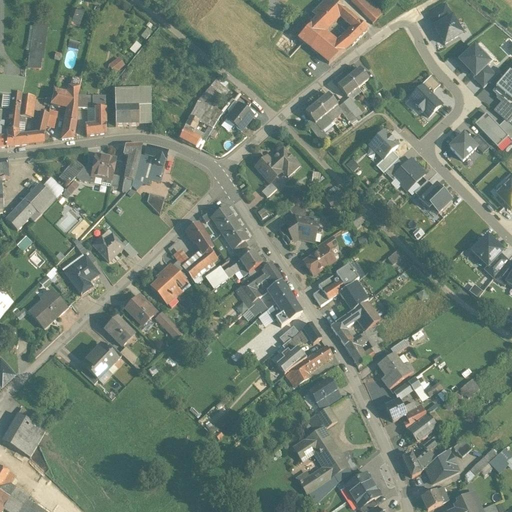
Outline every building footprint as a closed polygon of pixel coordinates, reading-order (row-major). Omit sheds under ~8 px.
[(243,0),(280,31),(286,23),(280,18),(284,13),(268,0),(243,0)] [(381,21),(360,0),(356,0),(352,4),(375,27),(381,21)] [(329,3),(311,21),(316,25),(297,44),(310,54),(323,37),(324,38),(340,22),(345,17),(329,3)] [(435,33),(451,24),(444,12),(428,21),(435,33)] [(353,35),(344,43),(351,51),(366,36),(356,26),(345,17),(340,22),(353,35)] [(461,41),(451,24),(435,33),(433,34),(444,52),(461,41)] [(47,31),(32,29),(28,60),(42,62),(43,63),(47,31)] [(324,38),(323,37),(310,54),(329,69),(345,56),(338,49),(324,38)] [(351,51),(344,43),(338,49),(345,56),(351,51)] [(465,75),(473,84),(474,84),(485,73),(488,70),(473,55),(464,63),(462,61),(455,68),(463,76),(465,75)] [(42,62),(28,60),(27,71),(39,72),(41,71),(42,62)] [(124,68),(118,60),(108,67),(113,75),(124,68)] [(472,85),(482,95),(495,83),(485,73),(474,84),(473,84),(472,85)] [(367,86),(359,75),(348,84),(357,95),(367,86)] [(25,81),(0,77),(0,96),(12,97),(22,98),(25,81)] [(505,111),(511,116),(511,82),(508,79),(502,86),(494,95),(491,99),(501,107),(500,110),(505,112),(505,111)] [(44,84),(26,81),(23,98),(33,100),(51,104),(53,96),(54,92),(43,90),(44,84)] [(194,112),(217,125),(223,118),(211,110),(227,89),(218,81),(197,106),(194,112)] [(488,90),(494,95),(502,86),(497,82),(488,90)] [(422,94),(426,99),(429,96),(432,99),(439,92),(430,83),(419,93),(421,95),(422,94)] [(357,95),(348,84),(337,93),(346,104),(347,103),(348,105),(349,106),(359,98),(357,95)] [(374,99),(381,95),(374,85),(368,89),(374,99)] [(426,99),(422,94),(421,95),(409,106),(415,112),(414,113),(421,120),(421,119),(427,125),(440,112),(426,99)] [(150,95),(129,95),(115,95),(115,102),(115,111),(129,111),(138,111),(138,127),(151,127),(150,111),(150,95)] [(66,99),(53,96),(51,104),(51,106),(64,109),(66,99)] [(22,98),(12,97),(8,133),(18,134),(19,119),(22,98)] [(77,98),(69,97),(66,98),(66,99),(64,109),(68,110),(68,108),(76,109),(77,98)] [(23,98),(22,98),(19,119),(30,120),(33,100),(23,98)] [(93,99),(77,98),(76,109),(76,111),(87,111),(95,111),(105,111),(105,103),(93,102),(93,99)] [(327,100),(316,110),(325,121),(331,128),(341,120),(337,114),(338,113),(327,100)] [(349,106),(348,105),(343,109),(350,119),(356,114),(349,106)] [(76,109),(68,108),(68,110),(62,143),(73,141),(73,140),(76,120),(76,111),(76,109)] [(350,119),(343,109),(338,113),(337,114),(341,120),(344,123),(350,119)] [(253,122),(239,110),(232,119),(231,118),(226,124),(241,137),(253,122)] [(316,110),(305,119),(311,126),(314,130),(315,129),(325,121),(316,110)] [(506,130),(511,122),(511,116),(505,111),(505,112),(500,110),(492,118),(504,128),(506,130)] [(105,111),(95,111),(95,127),(87,128),(85,128),(87,139),(105,137),(105,111)] [(138,127),(138,111),(129,111),(115,111),(115,130),(138,129),(138,127)] [(217,125),(194,112),(190,121),(199,125),(198,126),(208,131),(212,134),(217,125)] [(39,115),(34,137),(26,138),(27,147),(44,145),(44,136),(48,119),(48,117),(39,115)] [(355,125),(350,119),(344,123),(349,130),(355,125)] [(190,121),(179,143),(195,152),(199,146),(200,144),(193,140),(198,126),(199,125),(190,121)] [(497,134),(485,121),(474,132),(496,154),(507,143),(497,134)] [(327,143),(315,129),(314,130),(311,126),(305,130),(321,149),(327,143)] [(504,128),(497,134),(507,143),(510,146),(511,144),(511,135),(506,130),(504,128)] [(208,131),(201,144),(200,144),(199,146),(203,148),(212,134),(208,131)] [(18,134),(8,133),(7,140),(6,150),(27,147),(26,138),(23,139),(23,137),(17,137),(18,134)] [(396,153),(382,139),(368,153),(382,167),(396,153)] [(448,155),(461,169),(475,155),(470,149),(462,142),(448,155)] [(476,143),(470,149),(475,155),(482,162),(488,155),(476,143)] [(125,149),(118,149),(116,158),(123,159),(125,149)] [(142,149),(125,149),(123,159),(128,160),(124,181),(133,184),(134,180),(135,175),(138,164),(139,163),(140,157),(142,149)] [(167,157),(147,151),(144,160),(147,161),(154,163),(152,170),(162,173),(167,157)] [(277,161),(270,167),(267,163),(256,173),(268,187),(281,175),(287,182),(299,171),(283,153),(276,159),(277,161)] [(115,163),(96,159),(94,168),(92,179),(95,180),(111,183),(112,179),(115,163)] [(154,163),(147,161),(145,166),(146,167),(143,177),(150,179),(152,170),(154,163)] [(145,166),(138,164),(135,175),(138,176),(143,177),(146,167),(145,166)] [(406,199),(424,181),(409,166),(402,173),(393,182),(396,184),(402,191),(401,193),(406,199)] [(87,167),(75,181),(79,184),(94,187),(95,180),(92,179),(94,168),(87,167)] [(402,173),(397,167),(383,180),(392,188),(396,184),(393,182),(402,173)] [(162,173),(152,170),(150,179),(149,183),(159,185),(162,173)] [(142,186),(135,184),(138,176),(135,175),(134,180),(133,184),(132,189),(136,194),(142,186)] [(143,177),(138,176),(135,184),(142,186),(147,188),(149,183),(150,179),(143,177)] [(119,180),(112,179),(111,183),(110,190),(117,192),(119,180)] [(71,198),(79,187),(74,183),(66,194),(71,198)] [(325,185),(317,185),(317,193),(325,194),(325,185)] [(56,202),(40,186),(25,202),(36,213),(29,220),(29,221),(33,225),(49,210),(56,202)] [(413,201),(420,208),(433,195),(426,188),(413,201)] [(270,189),(261,198),(266,203),(276,195),(270,189)] [(508,192),(495,204),(510,218),(511,215),(511,195),(508,191),(508,192)] [(450,209),(435,193),(433,195),(420,208),(419,209),(427,217),(430,214),(437,221),(450,209)] [(164,201),(149,197),(147,206),(159,219),(164,201)] [(338,197),(326,204),(332,215),(344,207),(338,197)] [(25,202),(5,222),(17,233),(29,221),(29,220),(36,213),(25,202)] [(307,218),(299,206),(288,214),(293,222),(305,225),(307,218)] [(214,213),(201,221),(205,227),(213,223),(212,222),(218,218),(214,213)] [(218,218),(212,222),(213,223),(223,238),(236,229),(225,213),(218,218)] [(305,225),(293,222),(293,223),(295,224),(294,226),(280,236),(289,248),(296,244),(312,247),(316,227),(305,225)] [(214,250),(198,226),(185,235),(185,236),(194,249),(194,248),(197,249),(200,254),(201,254),(202,255),(203,257),(204,257),(209,253),(214,250)] [(236,229),(223,238),(233,253),(233,254),(244,246),(246,245),(236,229)] [(101,242),(93,249),(109,265),(124,251),(112,239),(105,245),(101,242)] [(331,243),(316,253),(320,258),(325,254),(327,256),(336,250),(331,243)] [(501,260),(486,245),(471,261),(485,275),(486,275),(499,262),(501,260)] [(244,246),(233,254),(233,253),(230,255),(234,261),(248,252),(244,246)] [(86,250),(80,254),(84,260),(85,259),(91,268),(96,264),(86,250)] [(189,264),(180,253),(173,258),(182,270),(189,264)] [(206,260),(204,257),(203,257),(202,255),(201,254),(189,264),(182,270),(196,289),(205,282),(217,273),(212,267),(217,263),(210,255),(206,260)] [(320,258),(304,268),(312,281),(329,269),(325,264),(330,261),(327,256),(325,254),(320,258)] [(253,257),(239,266),(243,271),(248,278),(257,272),(261,268),(253,257)] [(397,257),(388,264),(393,270),(402,263),(397,257)] [(84,260),(64,275),(81,298),(92,290),(88,285),(99,277),(91,268),(85,259),(84,260)] [(491,287),(507,269),(499,262),(486,275),(485,275),(482,279),(491,287)] [(239,266),(228,274),(227,273),(223,276),(228,282),(243,271),(239,266)] [(270,269),(260,276),(261,277),(252,284),(250,285),(256,292),(260,289),(260,290),(268,283),(276,278),(270,269)] [(511,279),(511,272),(507,269),(491,287),(503,295),(505,292),(505,291),(511,279)] [(186,287),(171,270),(157,282),(159,284),(152,290),(165,304),(170,299),(173,302),(181,295),(179,293),(186,287)] [(205,282),(213,293),(228,282),(223,276),(220,271),(217,273),(205,282)] [(257,272),(248,278),(252,284),(261,277),(260,276),(257,272)] [(358,287),(349,272),(318,292),(320,295),(322,298),(339,287),(345,295),(355,288),(358,287)] [(276,278),(268,283),(274,291),(280,286),(281,286),(276,278)] [(250,285),(234,297),(248,313),(253,310),(252,308),(257,303),(259,302),(253,294),(256,292),(250,285)] [(274,291),(266,297),(275,309),(289,300),(280,286),(274,291)] [(368,307),(355,288),(345,295),(339,287),(322,298),(328,307),(339,300),(342,306),(339,308),(341,312),(345,310),(350,318),(365,309),(368,307)] [(51,294),(29,313),(44,331),(67,311),(51,294)] [(312,300),(320,312),(328,307),(322,298),(320,295),(312,300)] [(0,315),(9,304),(0,296),(0,315)] [(470,302),(477,307),(482,301),(475,296),(470,302)] [(155,317),(138,299),(126,312),(143,329),(155,317)] [(289,300),(275,309),(274,310),(281,320),(275,324),(281,332),(302,318),(289,300)] [(267,316),(257,303),(252,308),(253,310),(248,313),(247,314),(254,322),(259,317),(262,320),(267,316)] [(379,327),(365,309),(350,318),(356,326),(362,336),(364,338),(372,332),(379,327)] [(15,318),(19,322),(28,315),(24,310),(19,314),(15,318)] [(281,320),(274,310),(266,317),(273,328),(276,326),(274,324),(281,320)] [(173,327),(162,316),(156,322),(167,333),(173,327)] [(350,318),(330,333),(335,340),(343,335),(356,326),(350,318)] [(134,337),(117,320),(105,332),(122,349),(134,337)] [(310,329),(302,335),(302,336),(298,339),(297,340),(302,347),(307,344),(312,350),(320,345),(310,329)] [(279,344),(284,350),(297,340),(298,339),(293,332),(279,344)] [(353,344),(358,341),(353,332),(348,335),(353,344)] [(364,338),(363,339),(367,347),(372,354),(382,347),(372,332),(364,338)] [(343,335),(335,340),(340,347),(347,342),(343,335)] [(351,347),(344,352),(350,361),(358,355),(357,353),(367,347),(363,339),(362,340),(351,347)] [(297,340),(284,350),(281,352),(286,357),(287,356),(289,359),(296,354),(294,352),(297,350),(302,347),(297,340)] [(347,342),(340,347),(344,352),(351,347),(347,342)] [(120,356),(109,346),(105,350),(118,363),(122,358),(120,356)] [(105,350),(101,347),(92,357),(108,373),(118,363),(105,350)] [(138,362),(126,350),(120,356),(122,358),(132,368),(138,362)] [(376,352),(370,356),(374,363),(380,359),(376,352)] [(411,362),(404,352),(393,360),(400,370),(411,362)] [(326,353),(306,366),(312,376),(331,361),(326,353)] [(296,354),(289,359),(287,356),(286,357),(280,362),(283,365),(275,371),(284,381),(289,376),(305,365),(296,354)] [(358,355),(350,361),(353,366),(362,361),(358,355)] [(362,361),(353,366),(358,373),(374,363),(370,356),(362,361)] [(108,373),(92,357),(82,368),(85,371),(98,383),(108,373)] [(0,383),(2,386),(13,376),(0,362),(0,383)] [(402,374),(392,362),(377,373),(385,384),(381,386),(388,396),(412,378),(407,371),(402,374)] [(306,366),(289,377),(298,391),(308,385),(306,382),(312,376),(306,366)] [(98,383),(85,371),(81,375),(94,388),(98,383)] [(414,385),(407,390),(412,397),(419,392),(414,385)] [(334,398),(335,398),(327,386),(319,392),(318,390),(313,393),(314,394),(308,398),(317,410),(334,398)] [(471,389),(460,398),(467,406),(478,398),(471,389)] [(407,390),(393,400),(396,405),(405,402),(412,397),(407,390)] [(455,393),(449,398),(452,402),(457,399),(458,398),(455,393)] [(434,394),(425,400),(428,405),(437,399),(434,394)] [(334,398),(317,410),(320,416),(338,404),(334,398)] [(452,402),(448,405),(452,411),(461,405),(457,399),(452,402)] [(397,407),(384,414),(391,429),(405,422),(416,417),(415,416),(412,410),(401,415),(397,407)] [(32,415),(21,408),(18,415),(29,421),(32,415)] [(327,414),(316,421),(323,430),(326,435),(336,428),(327,414)] [(29,421),(18,415),(2,441),(18,451),(34,424),(33,424),(29,421)] [(416,417),(405,422),(408,429),(403,431),(406,438),(423,425),(419,415),(415,416),(416,417)] [(316,421),(307,427),(310,432),(314,429),(318,434),(323,430),(316,421)] [(406,438),(416,451),(436,435),(427,422),(423,425),(406,438)] [(34,424),(18,451),(30,458),(45,431),(34,424)] [(347,473),(323,436),(321,438),(320,437),(293,455),(301,468),(313,460),(322,475),(299,490),(306,500),(347,473)] [(431,446),(422,453),(427,459),(434,454),(436,452),(431,446)] [(462,448),(452,456),(460,466),(470,457),(462,448)] [(438,458),(431,464),(434,467),(442,461),(447,457),(444,453),(438,458)] [(434,454),(427,459),(428,461),(429,461),(431,464),(438,458),(434,454)] [(19,467),(1,455),(0,456),(0,505),(3,507),(10,511),(19,511),(27,501),(28,499),(30,497),(9,483),(19,467)] [(496,464),(488,471),(498,482),(508,473),(506,471),(511,465),(503,457),(496,464)] [(428,472),(427,473),(424,476),(431,492),(457,480),(453,472),(454,472),(448,458),(442,462),(442,461),(434,467),(428,472)] [(496,464),(492,460),(491,459),(463,484),(463,490),(466,493),(488,471),(496,464)] [(416,472),(410,461),(401,466),(410,484),(419,481),(427,473),(428,472),(434,467),(431,464),(429,461),(428,461),(416,472)] [(355,479),(341,488),(344,494),(358,484),(355,479)] [(344,494),(351,505),(371,492),(368,486),(368,484),(367,482),(365,482),(364,481),(358,484),(344,494)] [(321,492),(313,498),(316,503),(324,498),(321,492)] [(371,492),(351,505),(355,511),(363,511),(373,506),(378,503),(377,501),(378,500),(377,498),(375,497),(371,492)] [(442,495),(434,498),(441,511),(448,508),(442,495)] [(434,498),(420,504),(423,511),(438,511),(441,511),(434,498)] [(34,506),(30,511),(68,511),(69,511),(56,502),(48,511),(45,511),(28,499),(27,501),(34,506)] [(27,501),(19,511),(30,511),(34,506),(27,501)] [(472,511),(468,502),(459,506),(460,509),(454,511),(472,511)]
